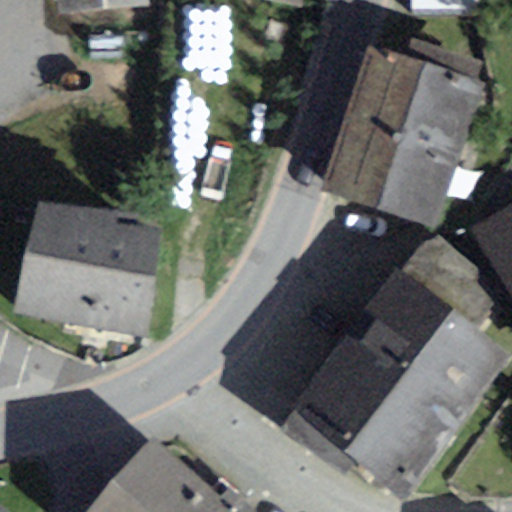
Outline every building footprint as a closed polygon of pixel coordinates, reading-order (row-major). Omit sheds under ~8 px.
[(68,0),(71,23),(146,14),(144,0),(68,0)] [(212,0),(301,15),(303,0),(212,0)] [(499,19),(498,0),(407,0),(408,22),(499,19)] [(435,242),(483,95),(368,57),(319,205),(435,242)] [(511,210),(468,237),(511,310),(511,210)] [(32,214),(15,326),(146,347),(162,249),(111,241),(113,227),(32,214)] [(287,424),(401,509),(508,364),(394,280),(287,424)] [(104,511),(204,511),(151,462),(104,511)]
